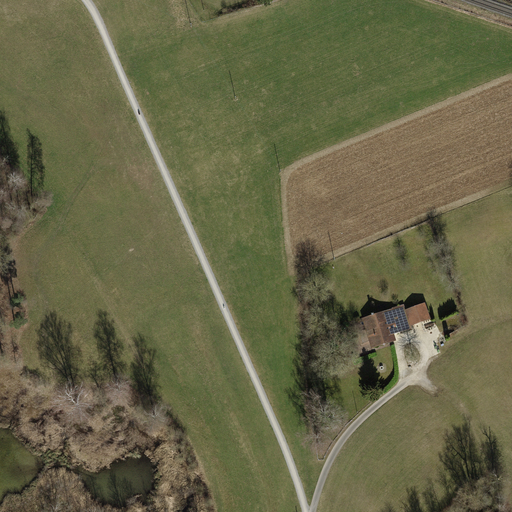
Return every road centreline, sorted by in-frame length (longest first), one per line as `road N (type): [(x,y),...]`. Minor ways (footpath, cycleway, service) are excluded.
road 1 (track): [(303,511),(283,446),(95,13),(81,0)]
road 2 (track): [(418,371),(366,411),(329,454),(309,511)]
